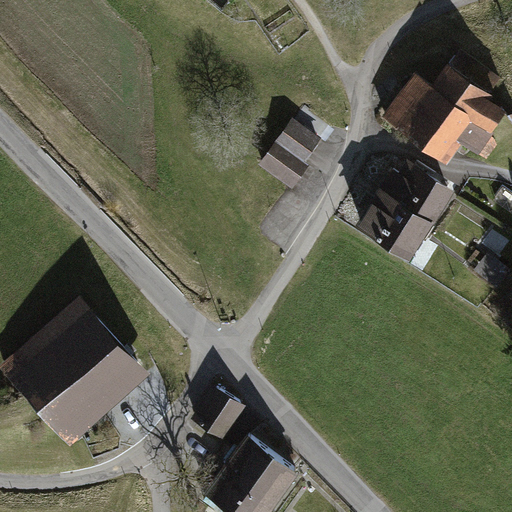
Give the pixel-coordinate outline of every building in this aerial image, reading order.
[(416,67),(382,113),(447,159),(462,138),(479,152),(495,130),(491,127),(507,103),(491,92),(494,89),(492,87),(501,74),(460,44),(450,58),(447,56),(432,78),(416,67)] [(306,102),(297,113),(322,135),(332,123),(306,102)] [(291,112),(256,162),(292,186),(309,161),(305,158),(321,135),(291,112)] [(336,167),(350,128),(330,121),(316,160),(336,167)] [(392,161),(356,217),(410,250),(431,215),(434,217),(456,184),(407,153),(400,166),(392,161)] [(490,251),(478,267),(499,282),(510,266),(490,251)] [(79,288),(0,361),(0,365),(70,440),(78,433),(150,367),(139,354),(79,288)] [(214,380),(191,415),(225,437),(247,403),(214,380)] [(247,427),(205,488),(238,511),(264,511),(298,465),(247,427)]
